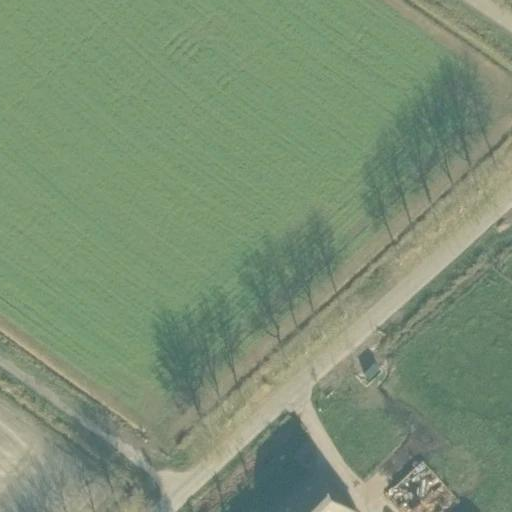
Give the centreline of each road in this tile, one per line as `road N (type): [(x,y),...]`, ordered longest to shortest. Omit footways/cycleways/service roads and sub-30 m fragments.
road 1 (unclassified): [(164,511),(511,187)]
road 2 (track): [(184,492),(0,360)]
